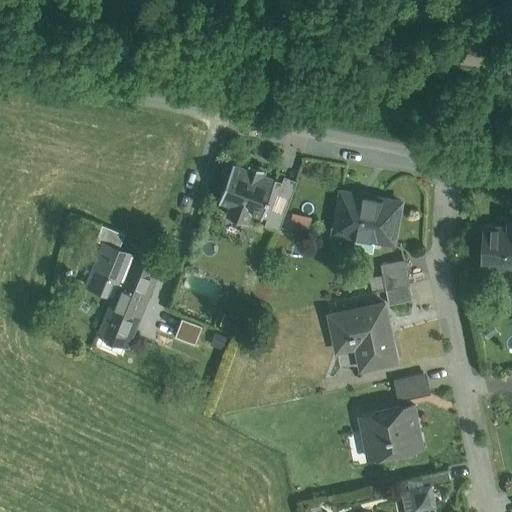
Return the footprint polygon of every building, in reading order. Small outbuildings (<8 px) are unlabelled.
[(248,167),(234,162),(219,200),(230,204),(226,213),(248,222),(252,212),(262,216),(266,207),(277,178),(263,173),(265,168),(250,162),(248,167)] [(297,181),(284,176),(282,181),(276,196),(290,202),(297,181)] [(277,178),(266,207),(272,209),(276,196),(282,181),(277,178)] [(401,201),(341,190),(334,231),(356,234),(354,245),(373,248),(375,238),(393,241),(401,201)] [(290,202),(276,196),(272,209),(285,214),(290,202)] [(312,216),(289,212),(284,224),(309,229),(312,216)] [(511,224),(483,223),(481,267),(511,267),(511,224)] [(125,234),(103,225),(97,240),(119,248),(125,234)] [(103,246),(93,272),(108,277),(118,252),(103,246)] [(381,263),(386,289),(410,284),(404,257),(381,263)] [(157,268),(131,258),(100,333),(126,344),(157,268)] [(410,284),(386,289),(389,303),(413,298),(410,284)] [(385,301),(329,313),(334,337),(344,335),(344,336),(351,335),(351,336),(354,335),(361,367),(397,360),(385,301)] [(428,393),(423,372),(394,378),(398,399),(428,393)] [(415,404),(388,410),(387,408),(359,414),(368,457),(424,446),(415,404)] [(448,468),(421,474),(423,486),(431,484),(451,480),(448,468)] [(423,486),(411,488),(415,508),(416,508),(435,504),(431,484),(423,486)] [(417,511),(416,508),(415,508),(411,488),(402,490),(406,511),(417,511)]
